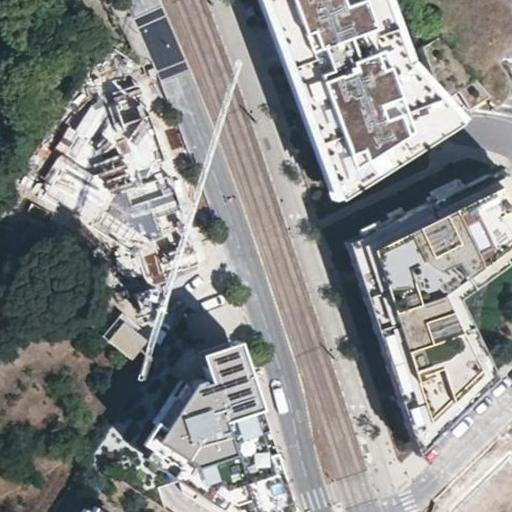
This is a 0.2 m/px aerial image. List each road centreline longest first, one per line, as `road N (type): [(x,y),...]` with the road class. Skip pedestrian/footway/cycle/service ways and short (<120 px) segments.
road 1 (residential): [(318,511),(286,385),(189,106),(142,0)]
road 2 (residential): [(397,509),(511,400)]
